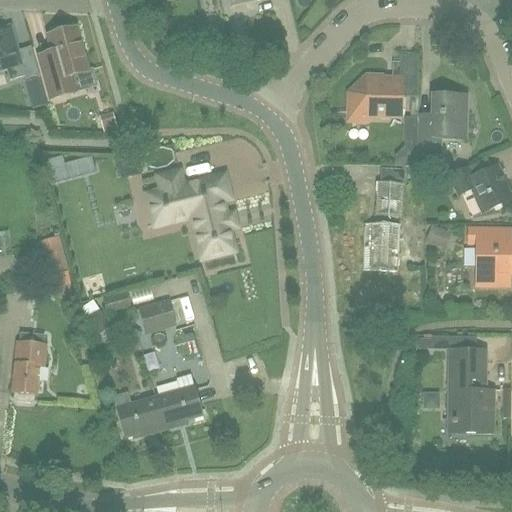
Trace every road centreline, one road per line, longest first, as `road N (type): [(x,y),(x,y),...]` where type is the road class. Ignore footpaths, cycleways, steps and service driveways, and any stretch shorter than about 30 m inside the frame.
road 1 (residential): [(312,468),(313,279),(293,170),(269,119)]
road 2 (residential): [(269,119),(138,65),(113,2)]
road 3 (residential): [(382,4),(354,15),(308,59),(269,119)]
